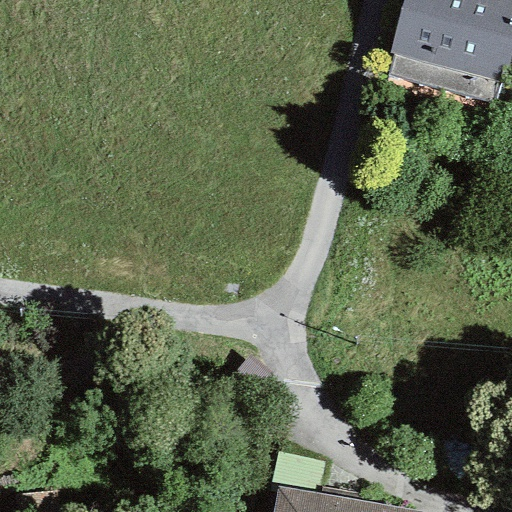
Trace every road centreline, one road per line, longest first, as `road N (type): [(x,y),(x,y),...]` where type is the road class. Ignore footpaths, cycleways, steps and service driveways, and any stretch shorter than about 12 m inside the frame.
road 1 (unclassified): [(493,511),(385,485),(337,444),(296,379),(285,304)]
road 2 (unclassified): [(285,304),(312,254),(375,0)]
road 3 (unclassified): [(285,304),(159,315),(0,295)]
